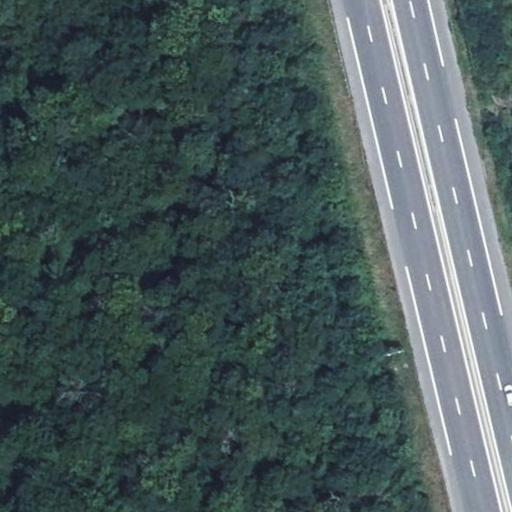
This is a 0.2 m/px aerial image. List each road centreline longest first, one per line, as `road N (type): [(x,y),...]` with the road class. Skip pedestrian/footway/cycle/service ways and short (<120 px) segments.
road 1 (motorway): [(363,0),(484,511)]
road 2 (motorway): [(511,431),(412,0)]
